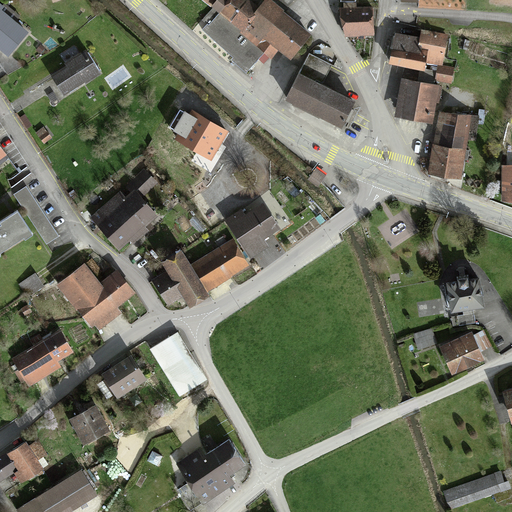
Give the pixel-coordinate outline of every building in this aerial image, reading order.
[(31,20),(6,0),(0,0),(0,37),(10,46),(31,20)] [(259,0),(254,7),(245,0),(217,0),(211,7),(263,51),(268,44),(284,57),(304,34),(264,0),(259,0)] [(372,0),(342,0),(344,29),(374,27),(372,0)] [(263,51),(211,7),(201,19),(208,24),(202,32),(233,58),(231,61),(245,73),(254,62),(263,51)] [(420,35),(395,31),(390,60),(443,69),(449,33),(421,28),(420,35)] [(100,62),(87,41),(50,64),(64,86),(100,62)] [(330,65),(309,55),(289,96),(319,111),(341,122),(354,94),(323,79),(330,65)] [(438,81),(403,76),(397,112),(432,118),(438,81)] [(471,107),(438,102),(430,166),(452,169),(463,170),(471,107)] [(227,132),(192,112),(176,139),(211,160),(227,132)] [(327,174),(317,167),(310,178),(319,185),(327,174)] [(159,206),(130,173),(92,207),(121,239),(159,206)] [(26,187),(15,194),(47,243),(58,236),(26,187)] [(261,188),(227,211),(249,243),(283,220),(261,188)] [(0,253),(30,234),(17,214),(0,225),(0,253)] [(172,262),(155,273),(169,296),(185,286),(191,295),(251,257),(233,228),(195,252),(185,236),(163,249),(172,262)] [(101,272),(85,252),(58,273),(93,319),(133,288),(114,263),(101,272)] [(480,262),(446,269),(452,300),(485,294),(480,262)] [(61,317),(14,345),(30,372),(77,344),(61,317)] [(472,322),(440,336),(452,362),(484,347),(472,322)] [(206,379),(177,334),(151,350),(180,395),(206,379)] [(144,380),(130,357),(103,375),(117,397),(144,380)] [(96,407),(71,419),(84,444),(109,431),(96,407)] [(247,466),(229,440),(205,456),(200,447),(176,464),(203,505),(235,483),(230,476),(247,466)] [(42,469),(26,444),(0,459),(0,479),(15,471),(21,482),(42,469)] [(503,460),(443,482),(451,503),(511,482),(503,460)] [(69,511),(95,495),(80,471),(21,509),(22,511),(69,511)]
